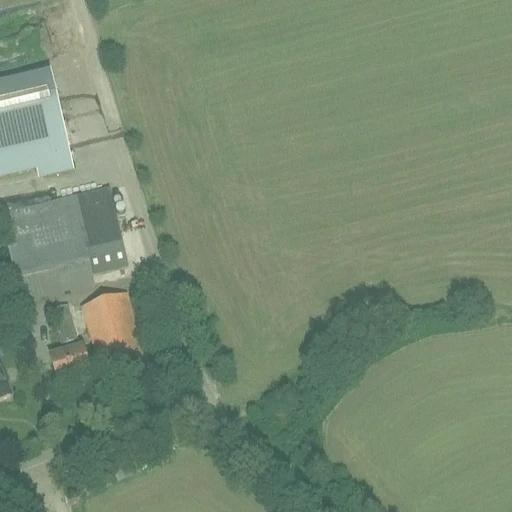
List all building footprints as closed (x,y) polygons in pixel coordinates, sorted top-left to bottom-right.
[(71,171),(49,76),(0,86),(0,176),(38,168),(41,178),(71,171)] [(126,270),(108,191),(1,215),(19,294),(126,270)] [(101,376),(146,363),(125,290),(80,303),(97,362),(87,365),(82,349),(50,359),(59,388),(91,379),(91,378),(101,376)] [(61,347),(78,342),(68,308),(51,313),(61,347)] [(0,401),(9,398),(0,374),(0,372),(2,372),(0,367),(0,401)]
